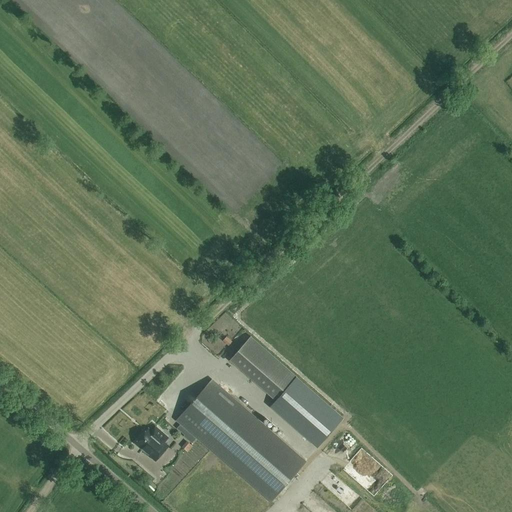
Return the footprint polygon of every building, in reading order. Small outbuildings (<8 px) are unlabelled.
[(260,345),(251,337),(230,360),(241,368),(260,345)] [(343,417),(296,376),(277,399),(271,406),(318,447),(343,417)] [(305,459),(214,379),(179,418),(272,500),(305,459)] [(148,429),(136,443),(156,460),(168,446),(164,442),(168,438),(155,427),(151,431),(148,429)] [(188,451),(192,446),(187,441),(183,446),(188,451)] [(329,471),(319,482),(340,500),(349,490),(329,471)] [(372,511),(350,492),(341,503),(351,511),(372,511)]
